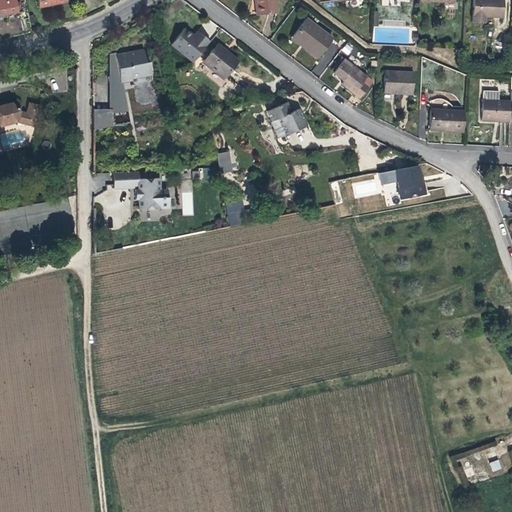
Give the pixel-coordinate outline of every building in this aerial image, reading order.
[(0,0),(0,14),(14,11),(11,0),(0,0)] [(175,11),(185,3),(180,0),(174,0),(169,3),(175,11)] [(258,18),(275,17),(273,0),(254,0),(254,1),(257,1),(258,18)] [(470,0),(470,23),(482,23),(482,18),(500,18),(500,0),(470,0)] [(316,60),(332,40),(305,20),(292,38),(309,51),(308,53),(316,60)] [(200,35),(194,42),(180,31),(167,48),(190,65),(191,65),(209,43),(202,37),(200,35)] [(308,53),(309,51),(292,38),(291,40),(300,47),(308,53)] [(341,50),(347,55),(353,48),(347,43),(341,50)] [(111,73),(111,99),(111,107),(128,103),(124,84),(135,82),(134,74),(153,71),(151,61),(147,61),(145,50),(119,55),(119,53),(111,54),(111,73)] [(227,60),(214,50),(197,72),(206,79),(210,76),(226,88),(241,70),(227,60)] [(363,84),(367,78),(343,61),(333,75),(340,80),(344,83),(342,86),(361,100),(369,88),(363,84)] [(412,74),(383,73),(382,95),(393,95),(412,96),(412,74)] [(226,88),(210,76),(206,79),(223,92),(226,88)] [(511,124),(511,102),(499,102),(499,94),(484,94),(484,102),(482,102),(482,124),(493,124),(511,124)] [(111,127),(111,107),(111,99),(93,99),(94,131),(111,127)] [(38,104),(26,102),(25,103),(23,111),(17,111),(13,108),(6,104),(0,107),(0,124),(10,120),(16,123),(34,125),(38,104)] [(23,111),(25,103),(21,103),(16,106),(13,108),(17,111),(23,111)] [(296,111),(287,114),(283,105),(264,113),(268,122),(275,120),(283,137),(304,128),(299,118),(296,111)] [(465,133),(465,112),(432,111),(432,131),(440,132),(465,133)] [(217,168),(227,166),(222,152),(215,153),(217,168)] [(229,173),(227,166),(217,168),(218,174),(229,173)] [(420,184),(419,178),(416,166),(379,174),(381,185),(397,182),(400,200),(425,195),(422,183),(420,184)] [(210,168),(199,169),(200,180),(211,179),(210,168)] [(153,178),(131,179),(131,172),(107,173),(108,190),(132,189),(132,190),(128,191),(129,195),(129,199),(133,199),(133,211),(162,210),(162,197),(154,197),(154,188),(153,178)] [(376,176),(352,178),(354,197),(378,195),(376,176)] [(348,198),(346,188),(340,189),(341,199),(348,198)] [(242,226),(239,216),(225,218),(227,229),(242,226)] [(501,469),(498,461),(490,463),(493,472),(501,469)]
